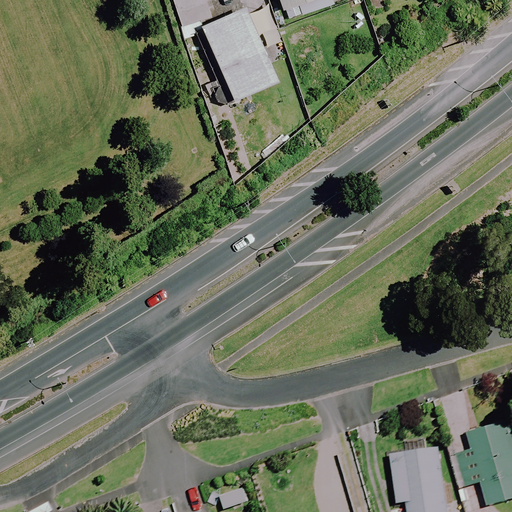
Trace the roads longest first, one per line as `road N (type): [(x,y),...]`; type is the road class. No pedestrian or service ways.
road 1 (secondary): [(148,304),(346,174),(511,45)]
road 2 (secondary): [(511,90),(170,335)]
road 3 (residential): [(170,335),(201,378),(244,390),(306,383),(511,329)]
road 4 (secondary): [(170,335),(0,440)]
road 5 (secondary): [(0,388),(148,304)]
